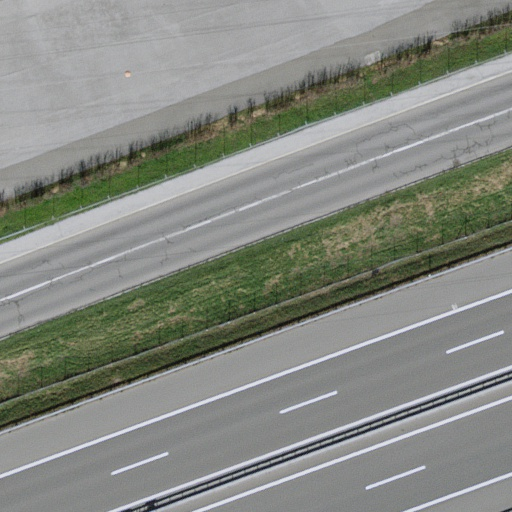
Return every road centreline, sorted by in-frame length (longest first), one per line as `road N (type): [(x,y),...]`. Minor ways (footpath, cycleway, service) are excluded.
road 1 (unclassified): [(511,108),(0,302)]
road 2 (motorway): [(511,326),(0,511)]
road 3 (motorway): [(308,511),(511,438)]
